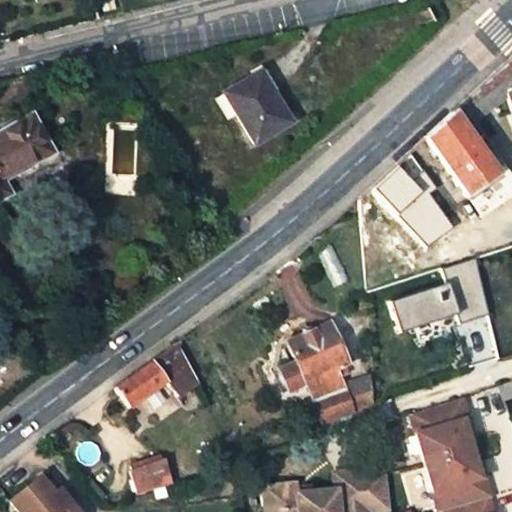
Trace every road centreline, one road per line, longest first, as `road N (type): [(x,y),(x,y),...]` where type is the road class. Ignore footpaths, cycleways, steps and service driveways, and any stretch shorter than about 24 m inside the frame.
road 1 (secondary): [(511,20),(289,229),(0,446)]
road 2 (residential): [(0,60),(133,31)]
road 3 (residential): [(258,0),(133,31)]
